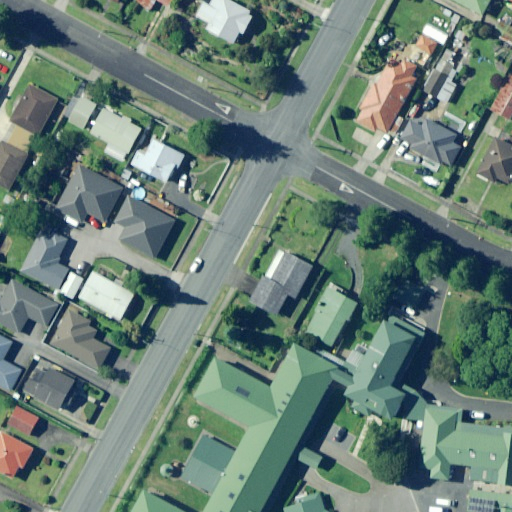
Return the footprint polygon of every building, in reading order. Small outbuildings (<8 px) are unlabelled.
[(175,0),(138,0),(137,2),(151,11),(157,0),(158,0),(171,7),(175,0)] [(247,34),(255,17),(252,15),(253,12),(228,0),(206,0),(198,17),(211,24),(208,30),(236,44),(242,32),(247,34)] [(492,0),(454,0),(484,16),(492,0)] [(455,13),(446,9),(443,14),(452,19),(450,22),(458,26),(462,17),(455,13)] [(440,21),(435,30),(445,36),(450,27),(440,21)] [(511,27),(502,22),(495,35),(511,43),(511,27)] [(471,30),(463,25),(456,39),(464,43),(471,30)] [(435,30),(430,28),(427,34),(442,42),(445,36),(435,30)] [(422,34),(414,49),(431,58),(439,43),(422,34)] [(459,85),(452,81),(460,69),(463,71),(471,57),(451,45),(424,90),(447,104),(459,85)] [(390,129),(395,132),(402,118),(398,115),(424,65),(409,57),(405,64),(393,57),(379,84),(376,83),(362,109),(365,111),(359,122),(379,133),(381,131),(388,134),(390,129)] [(511,120),(511,87),(505,84),(491,110),(511,121),(511,120)] [(0,148),(0,188),(7,192),(58,101),(30,86),(10,122),(17,126),(9,141),(5,139),(0,148)] [(98,105),(83,98),(71,123),(86,130),(98,105)] [(143,129),(106,109),(93,134),(130,154),(143,129)] [(427,123),(416,117),(403,139),(412,144),(410,149),(451,171),(462,149),(455,145),(459,136),(429,119),(427,123)] [(511,182),(511,144),(498,137),(478,175),(497,185),(501,178),(511,184),(511,182)] [(184,154),(157,139),(149,154),(141,150),(133,165),(169,183),(184,154)] [(125,189),(81,166),(57,210),(84,224),(89,214),(106,224),(125,189)] [(177,221),(131,196),(116,223),(126,229),(120,241),(156,260),(177,221)] [(54,236),(43,231),(22,272),(60,291),(71,270),(58,264),(69,240),(55,233),(54,236)] [(259,267),(244,298),(280,316),(307,261),(285,250),(273,274),(259,267)] [(136,296),(95,273),(82,298),(123,321),(136,296)] [(84,279),(73,274),(63,293),(75,299),(84,279)] [(60,305),(13,281),(3,301),(0,300),(0,323),(21,334),(29,318),(48,328),(60,305)] [(300,327),(334,344),(357,298),(323,281),(300,327)] [(92,322),(64,307),(53,326),(60,330),(53,344),(100,370),(116,342),(90,327),(92,322)] [(422,341),(383,320),(345,391),(384,411),(422,341)] [(14,343),(0,335),(0,387),(11,394),(23,372),(4,362),(14,343)] [(201,511),(147,482),(130,511),(260,511),(339,366),(293,342),(269,385),(217,357),(196,397),(252,426),(205,511),(201,511)] [(67,404),(71,406),(79,392),(75,390),(79,383),(52,368),(49,373),(38,367),(25,391),(63,412),(67,404)] [(511,431),(459,427),(461,408),(425,406),(420,466),(452,468),(453,463),(511,467),(511,431)] [(41,418),(19,407),(9,425),(31,437),(41,418)] [(37,450),(4,432),(0,438),(0,470),(16,480),(23,466),(27,468),(37,450)]
